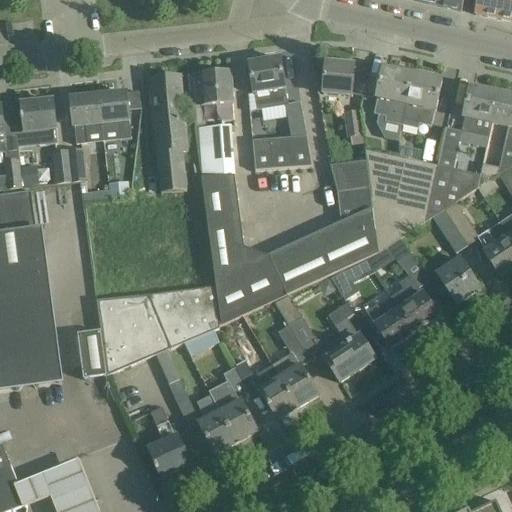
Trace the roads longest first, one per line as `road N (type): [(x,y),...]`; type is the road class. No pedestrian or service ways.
road 1 (secondary): [(511,346),(351,451),(239,511)]
road 2 (residential): [(305,6),(511,52)]
road 3 (secondary): [(362,511),(511,412)]
road 4 (residential): [(73,49),(236,29)]
